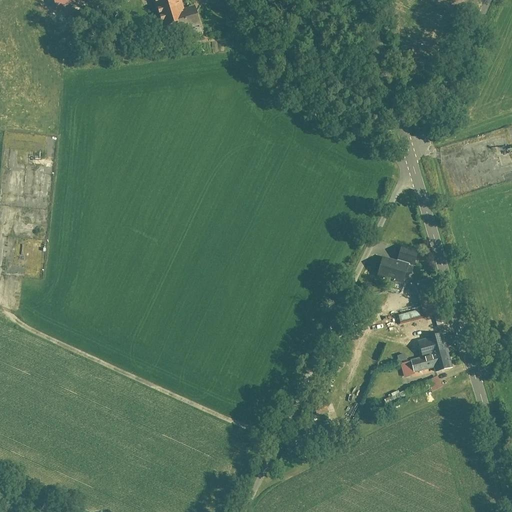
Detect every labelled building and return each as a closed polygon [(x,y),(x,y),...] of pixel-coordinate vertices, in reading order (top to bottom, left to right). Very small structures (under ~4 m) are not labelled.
[(156,0),(168,40),(205,29),(198,6),(186,9),(183,0),(156,0)] [(415,265),(420,251),(404,246),(400,260),(415,265)] [(385,258),(380,276),(404,283),(410,266),(385,258)] [(417,282),(418,288),(438,283),(436,277),(417,282)] [(393,281),(391,287),(399,290),(401,284),(393,281)] [(438,283),(418,288),(426,317),(445,312),(438,283)] [(401,324),(398,315),(406,312),(405,307),(395,310),(399,325),(401,324)] [(445,333),(430,336),(434,355),(437,366),(438,371),(454,367),(445,333)] [(382,352),(371,347),(368,355),(378,360),(382,352)] [(408,362),(406,354),(400,355),(402,363),(408,362)] [(437,366),(434,355),(412,361),(415,372),(437,366)] [(415,374),(415,372),(412,361),(408,362),(402,363),(405,377),(415,374)] [(438,376),(428,381),(434,392),(444,387),(438,376)] [(384,398),(387,405),(409,397),(407,389),(384,398)] [(333,412),(319,417),(324,430),(338,424),(333,412)]
